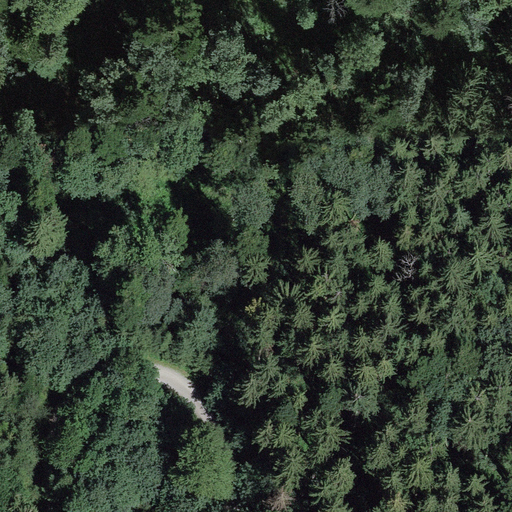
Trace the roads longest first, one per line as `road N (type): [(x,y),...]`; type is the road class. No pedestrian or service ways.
road 1 (track): [(74,397),(94,376),(129,369),(196,390),(220,438),(235,511)]
road 2 (track): [(52,511),(53,434),(74,397)]
